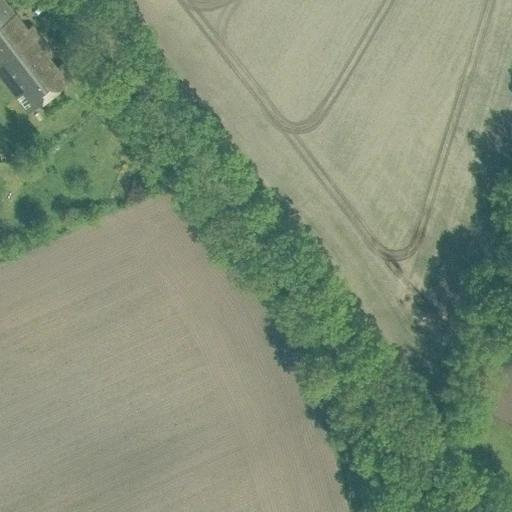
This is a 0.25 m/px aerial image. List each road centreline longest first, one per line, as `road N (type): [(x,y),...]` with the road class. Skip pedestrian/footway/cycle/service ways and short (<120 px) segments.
road 1 (tertiary): [(472,511),(76,0)]
road 2 (track): [(342,343),(342,405),(374,511)]
